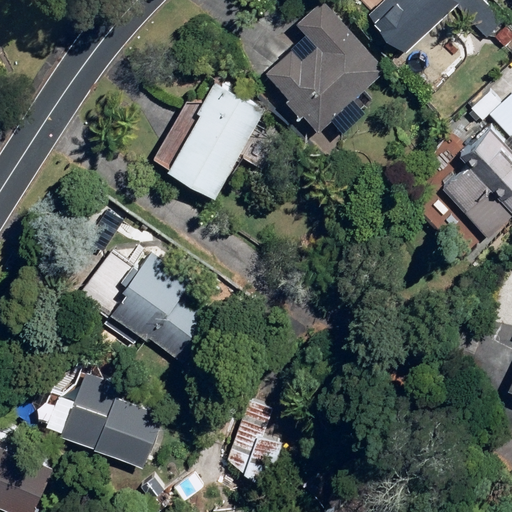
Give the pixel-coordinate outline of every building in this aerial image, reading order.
[(299,108),(314,125),(383,65),(326,0),(310,0),(290,17),(311,41),(299,51),(290,41),(261,65),(285,92),(282,95),(297,111),(299,108)] [(373,0),(363,9),(401,51),(454,2),(484,34),(502,17),(486,0),(373,0)] [(493,32),(503,44),(511,36),(511,30),(505,22),(493,32)] [(164,165),(211,192),(262,104),(212,74),(192,108),(196,110),(164,165)] [(438,185),(485,236),(511,211),(511,86),(502,96),(490,84),(469,104),(486,123),(456,150),(465,160),(438,185)] [(341,117),(347,117),(352,113),(352,107),(348,102),(342,102),(337,107),(337,113),(341,117)] [(145,332),(180,358),(216,310),(182,285),(191,274),(149,243),(118,284),(124,289),(109,309),(143,334),(145,332)] [(56,430),(139,462),(161,409),(116,392),(121,380),(82,365),(71,392),(56,387),(53,394),(49,392),(41,396),(39,401),(43,410),(45,411),(42,419),(58,425),(56,430)] [(221,470),(264,485),(281,439),(262,432),(272,401),(248,393),(221,470)] [(0,504),(17,511),(26,511),(48,464),(0,442),(0,504)] [(317,507),(320,511),(402,511),(358,455),(322,483),(327,490),(321,495),(325,501),(317,507)]
